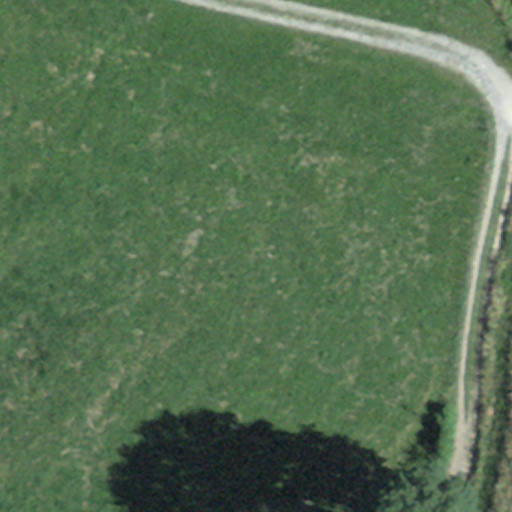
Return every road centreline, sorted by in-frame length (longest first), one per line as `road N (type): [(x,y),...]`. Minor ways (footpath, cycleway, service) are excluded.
road 1 (track): [(511,174),(464,373),(413,511)]
road 2 (track): [(229,0),(475,51),(511,125)]
